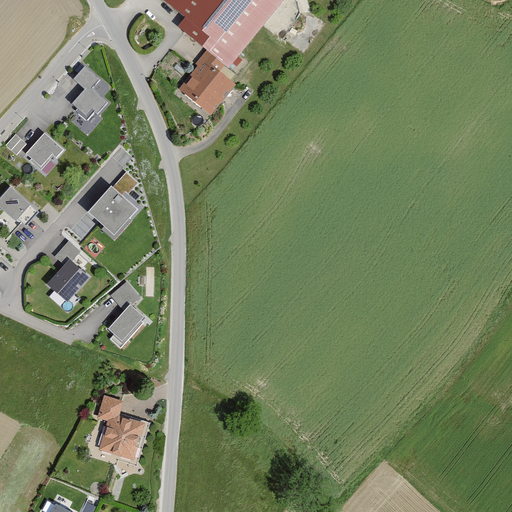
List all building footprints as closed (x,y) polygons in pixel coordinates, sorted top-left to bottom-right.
[(165,0),(186,16),(179,25),(229,66),(284,0),(165,0)] [(181,94),(209,115),(232,85),(204,64),(181,94)] [(100,79),(84,66),(72,80),(84,90),(71,104),(87,119),(93,112),(97,116),(108,103),(92,89),(100,79)] [(45,132),(26,154),(40,165),(52,153),(56,156),(63,147),(45,132)] [(16,133),(5,145),(16,154),(26,142),(16,133)] [(110,185),(87,212),(114,235),(137,208),(110,185)] [(37,209),(12,187),(0,200),(0,205),(22,225),(37,209)] [(51,283),(67,297),(86,276),(70,262),(80,251),(70,242),(58,256),(67,265),(51,283)] [(140,295),(126,280),(110,294),(124,310),(108,328),(122,340),(144,315),(131,304),(140,295)] [(97,417),(107,420),(99,447),(137,457),(148,420),(123,413),(127,398),(104,392),(97,417)]
